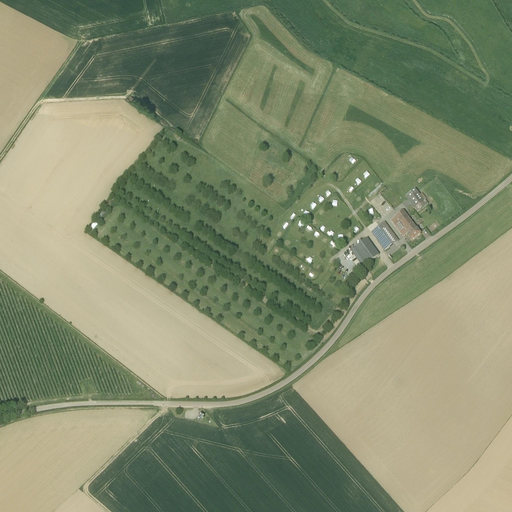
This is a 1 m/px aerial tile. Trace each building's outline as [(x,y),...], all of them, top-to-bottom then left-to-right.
[(418,212),(428,204),(425,201),(424,201),(422,198),(415,189),(406,197),(418,212)] [(411,241),(421,234),(403,211),(391,221),(403,237),(407,234),(408,235),(407,236),(411,241)] [(437,222),(430,227),(433,230),(439,224),(437,222)] [(385,223),(371,233),(385,251),(398,241),(385,223)] [(379,255),(367,239),(355,248),(367,265),(379,255)]
